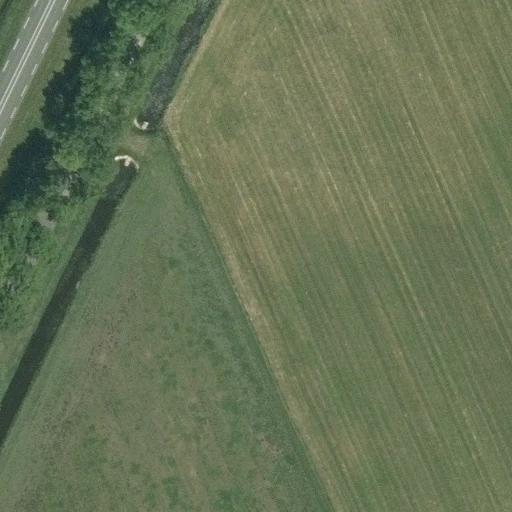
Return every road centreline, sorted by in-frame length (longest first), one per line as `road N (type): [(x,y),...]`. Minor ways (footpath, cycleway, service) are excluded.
road 1 (tertiary): [(0,315),(152,0)]
road 2 (primary): [(0,109),(53,0)]
